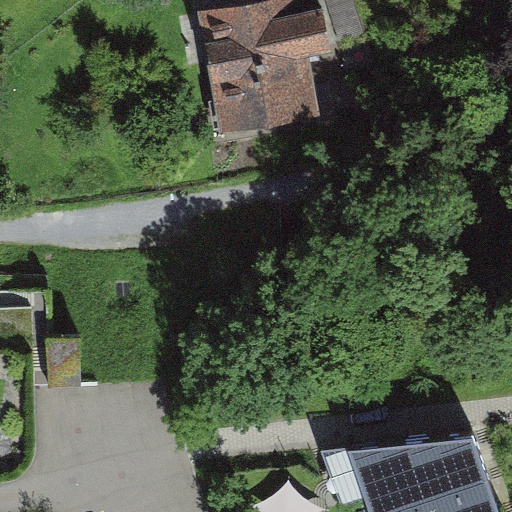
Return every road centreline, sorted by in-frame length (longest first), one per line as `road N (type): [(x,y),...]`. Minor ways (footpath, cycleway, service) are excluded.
road 1 (track): [(389,200),(0,239)]
road 2 (track): [(511,175),(389,200)]
